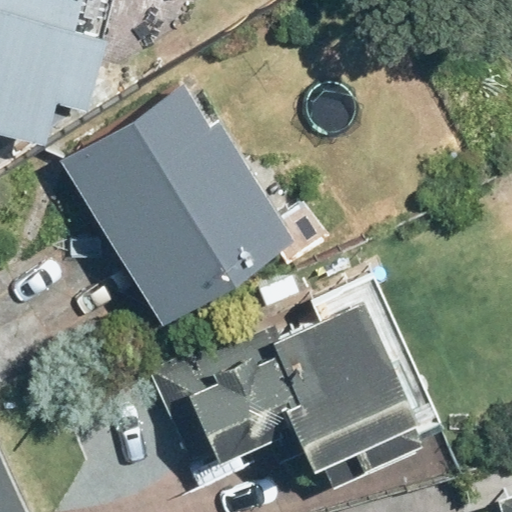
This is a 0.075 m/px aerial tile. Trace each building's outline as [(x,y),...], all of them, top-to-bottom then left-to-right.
[(0,0),(0,127),(37,137),(48,96),(80,104),(98,30),(66,22),(72,0),(0,0)] [(53,157),(154,314),(272,239),(282,254),(323,230),(304,201),(299,204),(262,144),(240,157),(187,72),(53,157)] [(233,326),(148,362),(188,453),(207,445),(209,452),(263,428),(274,455),(295,445),(299,454),(311,448),(325,478),(359,464),(361,468),(410,446),(407,438),(412,435),(407,425),(432,415),(368,270),(309,297),(315,311),(273,331),(268,320),(237,334),(233,326)] [(255,286),(263,301),(294,285),(287,270),(255,286)] [(511,511),(511,483),(487,491),(493,511),(511,511)]
